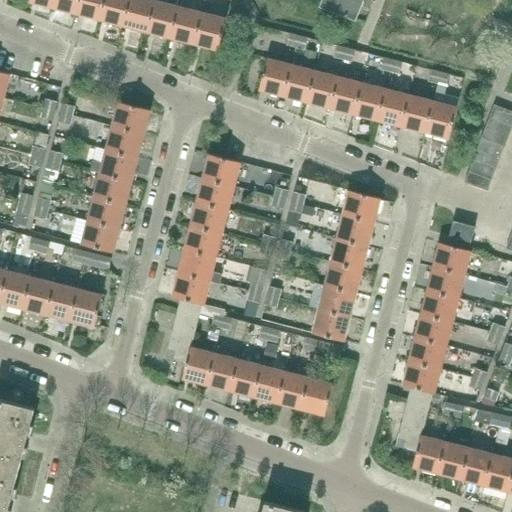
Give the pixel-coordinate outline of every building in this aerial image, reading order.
[(76,14),(80,0),(55,0),(53,8),(76,14)] [(100,20),(105,0),(80,0),(76,14),(100,20)] [(124,26),(130,0),(105,0),(100,20),(124,26)] [(147,32),(155,0),(154,0),(130,0),(124,26),(147,32)] [(171,38),(179,6),(155,0),(147,32),(171,38)] [(360,6),(362,0),(323,0),(320,7),(355,20),(355,18),(354,18),(359,6),(360,6)] [(194,44),(202,12),(179,6),(171,38),(194,44)] [(218,50),(226,18),(202,12),(194,44),(218,50)] [(296,47),(299,36),(289,33),(287,44),(296,47)] [(299,36),(296,47),(305,49),(308,38),(299,36)] [(343,59),(346,48),(337,45),(334,56),(343,59)] [(346,48),(343,59),(353,61),(355,50),(346,48)] [(390,71),(393,60),(384,57),(381,69),(390,71)] [(283,96),(292,64),(267,58),(259,90),(283,96)] [(393,60),(390,71),(400,73),(402,62),(393,60)] [(307,102),(315,71),(292,64),(283,96),(307,102)] [(437,83),(440,72),(431,69),(428,81),(437,83)] [(10,74),(0,71),(0,97),(3,98),(10,74)] [(330,108),(339,77),(315,71),(307,102),(330,108)] [(440,72),(437,83),(447,85),(450,74),(440,72)] [(354,114),(362,83),(339,77),(330,108),(354,114)] [(378,120),(386,89),(362,83),(354,114),(378,120)] [(401,126),(409,95),(386,89),(378,120),(401,126)] [(425,133),(433,101),(409,95),(401,126),(425,133)] [(43,108),(55,111),(57,102),(46,99),(43,108)] [(449,139),(457,107),(433,101),(425,133),(449,139)] [(144,134),(150,110),(118,102),(112,126),(144,134)] [(60,113),(72,116),(74,106),(63,103),(60,113)] [(511,124),(511,111),(494,105),(490,116),(511,124)] [(52,121),(55,111),(43,108),(41,118),(52,121)] [(70,125),(72,116),(60,113),(58,122),(70,125)] [(509,136),(511,127),(511,124),(490,116),(486,127),(509,136)] [(138,157),(144,134),(112,126),(106,149),(138,157)] [(505,147),(509,136),(486,127),(482,138),(505,147)] [(500,158),(505,147),(482,138),(477,149),(500,158)] [(32,155),(43,158),(46,148),(34,145),(32,155)] [(138,157),(106,149),(89,145),(87,149),(105,154),(100,173),(132,181),(138,157)] [(496,169),(500,158),(477,149),(473,160),(496,169)] [(49,160),(60,163),(63,153),(51,150),(49,160)] [(240,162),(225,158),(209,154),(202,178),(235,187),(240,162)] [(41,167),(43,158),(32,155),(29,164),(41,167)] [(58,171),(60,163),(49,160),(47,168),(58,171)] [(492,180),(496,169),(473,160),(469,171),(492,180)] [(25,179),(37,182),(41,167),(29,164),(25,179)] [(488,191),(492,180),(469,171),(464,182),(488,191)] [(125,204),(132,181),(100,173),(94,196),(125,204)] [(229,210),(235,187),(202,178),(196,202),(229,210)] [(274,197),(285,200),(288,190),(277,187),(274,197)] [(374,223),(380,198),(349,190),(342,215),(374,223)] [(19,203),(31,206),(33,195),(22,192),(19,203)] [(291,201),(302,204),(305,195),(294,192),(291,201)] [(119,228),(125,204),(94,196),(88,220),(119,228)] [(36,207),(48,210),(51,200),(39,197),(36,207)] [(283,209),(285,200),(274,197),(272,206),(283,209)] [(300,213),(302,204),(291,201),(289,210),(300,213)] [(222,234),(229,210),(196,202),(190,225),(222,234)] [(28,214),(31,206),(19,203),(17,211),(28,214)] [(46,219),(48,210),(36,207),(34,216),(46,219)] [(25,228),(28,214),(17,211),(14,225),(25,228)] [(368,246),(374,223),(342,215),(336,238),(368,246)] [(113,253),(119,228),(88,220),(81,244),(113,253)] [(454,222),(454,221),(453,221),(449,236),(471,242),(475,227),(474,226),(474,227),(454,222)] [(216,257),(222,234),(190,225),(184,249),(216,257)] [(262,244),(273,247),(276,237),(265,235),(262,244)] [(38,251),(41,239),(31,237),(28,248),(30,249),(29,253),(37,255),(38,251)] [(362,270),(368,246),(336,238),(330,262),(362,270)] [(40,252),(47,253),(48,252),(50,243),(50,242),(41,239),(38,251),(39,251),(40,252)] [(279,248),(291,251),(293,242),(282,239),(279,248)] [(464,275),(471,251),(439,242),(433,267),(464,275)] [(271,256),(273,247),(262,244),(260,253),(271,256)] [(288,260),(291,251),(279,248),(277,257),(288,260)] [(85,264),(88,252),(75,249),(72,261),(85,264)] [(210,281),(216,257),(184,249),(178,272),(210,281)] [(88,252),(85,264),(109,270),(112,258),(88,252)] [(356,293),(362,270),(330,262),(324,285),(356,293)] [(458,298),(464,275),(433,267),(427,290),(458,298)] [(0,302),(8,271),(0,268),(0,302)] [(0,302),(24,309),(32,277),(8,271),(0,302)] [(204,304),(210,281),(178,272),(172,297),(180,299),(202,304),(204,304)] [(47,315),(55,283),(32,277),(24,309),(47,315)] [(261,294),(264,284),(253,281),(250,291),(261,294)] [(71,321),(79,289),(55,283),(47,315),(71,321)] [(350,317),(356,293),(324,285),(318,309),(350,317)] [(267,295),(278,298),(298,303),(301,291),(282,286),(281,289),(270,286),(267,295)] [(94,327),(103,295),(79,289),(71,321),(94,327)] [(453,321),(458,298),(427,290),(421,313),(453,321)] [(259,303),(261,294),(250,291),(247,300),(259,303)] [(276,308),(278,298),(267,295),(265,305),(276,308)] [(201,311),(202,304),(180,299),(177,311),(199,316),(201,311)] [(226,309),(204,304),(202,304),(201,311),(215,314),(213,325),(221,328),(224,316),(226,309)] [(507,321),(511,311),(495,308),(493,317),(507,321)] [(344,341),(350,317),(318,309),(312,333),(344,341)] [(187,363),(191,347),(199,316),(177,311),(165,357),(186,362),(187,363)] [(447,345),(453,321),(421,313),(415,337),(447,345)] [(224,316),(221,328),(231,330),(234,318),(224,316)] [(492,332),(501,336),(505,326),(494,322),(490,332),(492,332)] [(269,340),(272,328),(262,326),(259,337),(269,340)] [(272,328),(269,340),(278,342),(281,331),(272,328)] [(490,332),(487,340),(498,344),(501,336),(492,332),(490,332)] [(316,353),(319,341),(306,337),(303,349),(316,353)] [(441,369),(447,345),(415,337),(409,361),(441,369)] [(319,341),(316,353),(340,359),(340,358),(339,357),(342,348),(343,348),(343,347),(319,341)] [(502,351),(511,355),(511,344),(505,342),(502,351)] [(206,385),(215,353),(191,347),(187,363),(186,362),(182,379),(206,385)] [(510,365),(511,358),(511,355),(502,351),(498,360),(510,365)] [(230,391),(238,359),(215,353),(206,385),(230,391)] [(254,397),(262,365),(238,359),(230,391),(254,397)] [(434,393),(441,369),(409,361),(403,385),(411,387),(433,393),(434,393)] [(278,403),(286,371),(262,365),(254,397),(278,403)] [(474,378),(484,381),(487,372),(476,368),(473,377),(474,378)] [(301,409),(309,377),(286,371),(278,403),(301,409)] [(325,415),(333,384),(309,377),(301,409),(325,415)] [(480,390),(484,381),(474,378),(473,377),(469,386),(480,390)] [(430,405),(433,393),(411,387),(408,400),(430,405)] [(489,388),(488,388),(484,397),(495,402),(499,392),(491,389),(489,388)] [(34,408),(3,400),(0,399),(0,466),(18,472),(23,453),(25,445),(29,446),(31,437),(27,436),(29,431),(34,408)] [(430,405),(408,400),(396,445),(417,451),(418,451),(422,435),(430,405)] [(453,415),(456,404),(444,402),(442,413),(453,415)] [(456,404),(453,415),(461,417),(464,406),(456,404)] [(500,427),(503,415),(492,413),(489,424),(500,427)] [(503,415),(500,427),(508,429),(511,417),(503,415)] [(438,473),(446,441),(422,435),(418,451),(417,451),(413,467),(438,473)] [(461,479),(470,448),(446,441),(438,473),(461,479)] [(493,454),(474,449),(470,448),(461,479),(485,485),(493,454)] [(508,491),(511,477),(511,458),(493,454),(485,485),(508,491)] [(13,489),(18,472),(0,466),(0,511),(7,511),(9,508),(13,509),(16,499),(11,498),(13,489)] [(304,511),(284,507),(265,502),(262,511),(304,511)]
